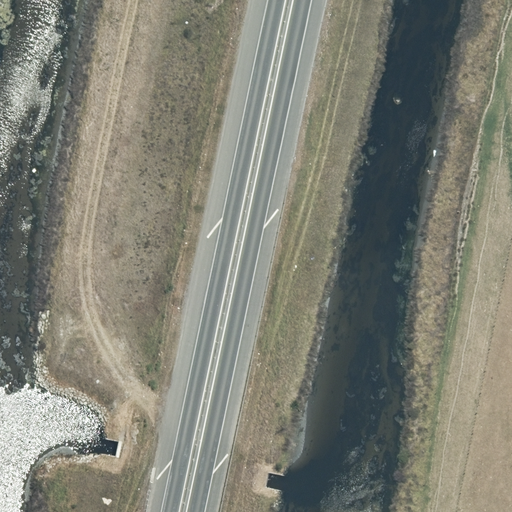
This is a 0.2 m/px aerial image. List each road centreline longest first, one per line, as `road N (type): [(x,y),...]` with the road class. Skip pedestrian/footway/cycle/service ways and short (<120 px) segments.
road 1 (trunk): [(164,511),(270,0)]
road 2 (trunk): [(303,0),(197,511)]
